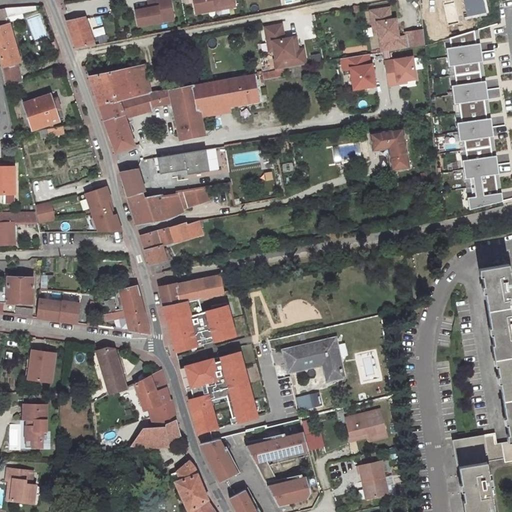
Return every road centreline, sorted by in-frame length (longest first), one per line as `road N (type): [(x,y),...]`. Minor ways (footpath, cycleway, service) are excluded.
road 1 (tertiary): [(49,0),(105,149),(160,347)]
road 2 (residential): [(443,511),(425,383),(428,324),(443,285),(467,261),(511,245)]
road 3 (track): [(70,56),(361,0)]
road 4 (tertiary): [(160,347),(191,443),(228,511)]
road 5 (residential): [(160,347),(0,322)]
road 6 (track): [(134,248),(0,253)]
